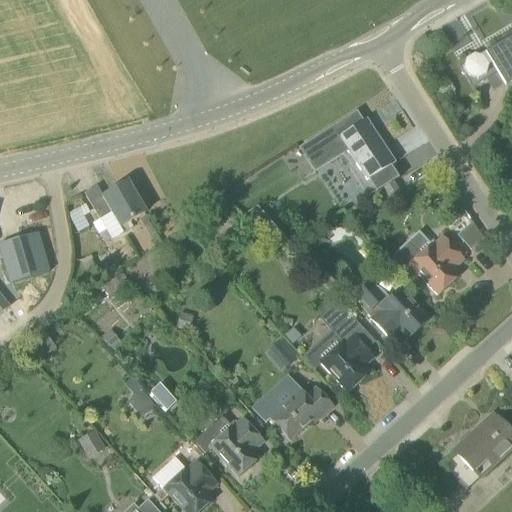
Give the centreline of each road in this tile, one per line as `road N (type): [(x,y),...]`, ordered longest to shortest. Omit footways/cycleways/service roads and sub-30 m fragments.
road 1 (tertiary): [(48,163),(184,128),(380,43)]
road 2 (unclassified): [(307,511),(511,327)]
road 3 (unclassified): [(511,250),(380,43)]
road 4 (unclassified): [(0,338),(49,303),(62,256),(48,163)]
